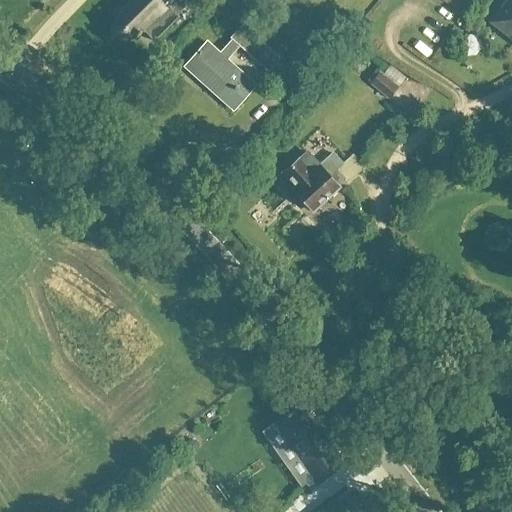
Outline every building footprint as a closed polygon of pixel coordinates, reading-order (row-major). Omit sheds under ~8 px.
[(115,20),(110,26),(111,33),(119,40),(126,41),(131,36),(134,39),(143,29),(154,40),(178,15),(164,1),(165,0),(129,0),(112,17),(115,20)] [(511,37),(511,0),(507,0),(491,21),(511,37)] [(233,111),(254,86),(227,62),(240,47),(269,72),(279,60),(241,26),(231,38),(232,39),(219,54),(206,43),(184,67),(233,111)] [(380,71),(370,83),(389,99),(399,87),(380,71)] [(337,187),(344,181),(335,172),(342,166),(333,155),(322,165),(309,151),(283,174),(297,190),(295,192),(303,201),(300,204),(308,212),(311,209),(313,212),(339,189),(337,187)] [(339,457),(301,404),(274,423),(313,476),(339,457)] [(352,487),(336,500),(335,499),(318,511),(363,511),(369,508),(352,487)]
